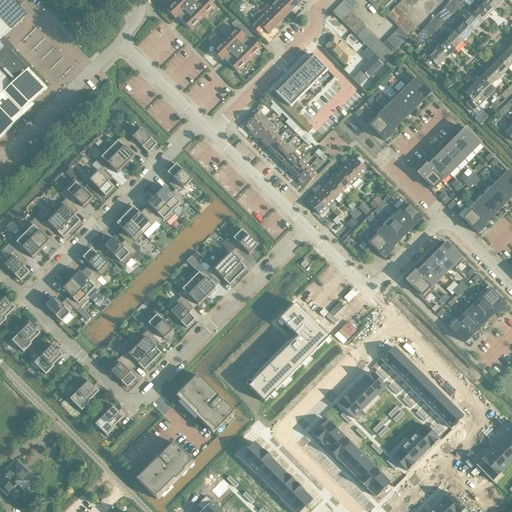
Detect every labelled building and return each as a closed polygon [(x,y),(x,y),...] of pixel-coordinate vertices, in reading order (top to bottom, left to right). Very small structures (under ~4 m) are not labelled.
[(4,37),(23,19),(27,15),(19,7),(12,0),(0,0),(0,96),(28,69),(11,51),(9,53),(4,48),(9,43),(4,37)] [(176,0),(166,11),(175,20),(177,17),(191,31),(215,7),(207,0),(204,0),(203,0),(176,0)] [(284,19),(292,11),(280,0),(277,0),(271,6),(284,19)] [(280,0),(292,11),(299,4),(295,0),(280,0)] [(345,0),(345,1),(354,10),(358,6),(352,0),(345,0)] [(402,0),(399,3),(408,12),(412,8),(404,0),(402,0)] [(459,4),(459,0),(453,0),(451,8),(452,8),(451,12),(453,14),(458,9),(467,19),(463,24),(472,33),(480,25),(459,4)] [(459,0),(459,4),(480,25),(489,16),(479,7),(474,12),(465,3),(467,0),(459,0)] [(481,0),(484,2),(479,7),(489,16),(497,7),(489,0),(481,0)] [(350,14),(351,13),(354,10),(345,1),(341,5),(350,14)] [(244,2),(243,2),(242,2),(240,2),(239,2),(238,3),(237,4),(236,5),(236,6),(236,7),(236,8),(236,9),(236,10),(236,11),(237,12),(238,13),(239,14),(240,14),(241,14),(242,14),(244,14),(244,13),(245,13),(246,13),(246,12),(247,12),(247,11),(248,10),(248,9),(248,8),(248,7),(248,6),(247,5),(247,4),(246,3),(244,2)] [(399,3),(395,7),(400,12),(404,16),(408,12),(399,3)] [(345,18),(350,14),(341,5),(337,9),(345,18)] [(276,27),(284,19),(271,6),(264,14),(276,27)] [(395,7),(386,16),(387,17),(391,21),(400,12),(395,7)] [(452,8),(451,8),(445,7),(442,17),(443,17),(442,20),(444,23),(453,14),(451,12),(452,8)] [(342,22),(345,18),(337,9),(333,13),(342,22)] [(264,14),(259,10),(252,18),(256,22),(251,26),(261,36),(265,31),(269,35),(276,27),(264,14)] [(400,12),(391,21),(396,25),(400,21),(405,16),(404,16),(400,12)] [(346,26),(355,17),(351,13),(350,14),(345,18),(342,22),(346,26)] [(400,29),(409,20),(405,16),(400,21),(396,25),(399,29),(400,29)] [(443,17),(442,17),(436,16),(434,25),(433,29),(436,31),(444,23),(442,20),(443,17)] [(350,30),(359,21),(355,17),(346,26),(350,30)] [(237,29),(213,53),(222,62),(224,60),(238,73),(262,49),(253,40),(251,42),(249,41),(253,37),(237,20),(232,24),(237,29)] [(404,33),(413,24),(409,20),(400,29),(404,33)] [(472,33),(463,24),(462,24),(458,20),(450,28),(454,33),(463,42),(472,33)] [(354,34),(363,25),(359,21),(350,30),(354,34)] [(404,33),(409,38),(417,29),(413,24),(404,33)] [(434,25),(429,24),(426,34),(425,37),(428,40),(436,31),(433,29),(434,25)] [(358,38),(367,29),(363,25),(354,34),(358,38)] [(362,42),(371,33),(367,29),(358,38),(362,42)] [(409,38),(404,33),(400,29),(399,29),(395,33),(404,42),(409,38)] [(426,34),(421,32),(418,35),(415,45),(419,48),(428,40),(425,37),(426,34)] [(366,46),(375,37),(371,33),(362,42),(366,46)] [(400,46),(404,42),(395,33),(391,37),(400,46)] [(455,50),(463,42),(454,33),(446,41),(455,50)] [(338,35),(325,47),(345,67),(357,55),(338,35)] [(370,50),(379,41),(375,37),(366,46),(370,50)] [(396,50),(400,46),(391,37),(387,41),(396,50)] [(392,54),(383,45),(379,41),(370,50),(383,63),(392,54)] [(392,54),(396,50),(387,41),(383,45),(392,54)] [(447,59),(455,50),(446,41),(437,50),(447,59)] [(369,62),(360,71),(369,80),(383,65),(381,63),(382,62),(370,50),(368,48),(361,54),(369,62)] [(438,68),(447,59),(437,50),(430,57),(427,54),(421,59),(431,69),(435,64),(438,68)] [(508,69),(511,65),(511,56),(507,51),(499,59),(508,69)] [(311,55),(302,64),(318,80),(327,71),(311,55)] [(500,78),(508,69),(499,59),(490,68),(500,78)] [(302,64),(293,73),(309,89),(318,80),(302,64)] [(401,74),(406,69),(403,65),(398,71),(401,74)] [(492,86),(500,78),(490,68),(482,77),(492,86)] [(22,113),(47,89),(28,69),(0,96),(0,138),(24,115),(22,113)] [(293,73),(284,82),(300,98),(309,89),(293,73)] [(423,101),(430,94),(431,94),(414,77),(406,85),(423,101)] [(496,90),(492,86),(482,77),(473,85),(487,99),(496,90)] [(379,83),(383,87),(388,82),(384,78),(379,83)] [(284,82),(274,92),(277,95),(280,98),(284,101),(287,105),(290,108),(291,107),(300,98),(284,82)] [(415,109),(423,101),(406,85),(398,92),(415,109)] [(479,107),(479,108),(487,99),(473,85),(465,94),(470,99),(465,104),(474,112),(479,107)] [(407,117),(415,109),(398,92),(390,100),(393,103),(394,103),(407,117)] [(366,101),(370,105),(375,99),(372,96),(366,101)] [(493,104),(497,109),(501,104),(497,100),(493,104)] [(400,124),(407,117),(394,103),(393,103),(386,111),(400,124)] [(493,113),(497,109),(493,104),(489,108),(493,113)] [(500,111),(504,115),(508,111),(504,107),(500,111)] [(354,114),(358,117),(363,112),(360,108),(354,114)] [(392,132),(400,124),(386,111),(379,118),(378,118),(392,132)] [(500,120),(504,115),(500,111),(496,115),(500,120)] [(257,116),(244,128),(251,135),(267,119),(260,112),(257,116)] [(378,118),(379,118),(375,115),(365,125),(377,136),(379,134),(385,141),(394,133),(392,132),(378,118)] [(267,119),(251,135),(259,143),(271,130),(275,127),(267,119)] [(141,147),(148,154),(157,145),(141,129),(128,142),(131,146),(137,152),(141,147)] [(466,129),(457,137),(471,151),(480,143),(466,129)] [(271,130),(259,143),(267,151),(279,138),(271,130)] [(109,149),(125,165),(134,157),(127,150),(131,146),(128,142),(122,136),(109,149)] [(457,137),(450,145),(464,159),(471,151),(457,137)] [(274,158),(287,146),(279,138),(267,151),(274,158)] [(450,145),(442,152),(456,166),(464,159),(450,145)] [(282,166),(294,153),(287,146),(274,158),(282,166)] [(117,174),(125,165),(109,149),(97,162),(102,168),(106,171),(110,167),(117,174)] [(442,152),(435,160),(448,174),(456,166),(442,152)] [(289,173),(302,160),(294,153),(282,166),(289,173)] [(493,157),(490,153),(485,158),(488,162),(493,157)] [(358,177),(366,169),(353,157),(345,165),(358,177)] [(494,167),(499,162),(496,159),(490,164),(494,167)] [(297,180),(309,168),(302,160),(289,173),(297,180)] [(428,167),(427,167),(441,181),(448,174),(435,160),(428,167)] [(179,193),(192,180),(176,164),(167,173),(174,180),(169,184),(175,190),(179,193)] [(358,177),(345,165),(338,172),(350,185),(354,189),(362,181),(358,177)] [(418,174),(425,181),(423,182),(431,191),(441,181),(427,167),(426,166),(424,167),(418,174)] [(105,197),(114,188),(107,181),(112,177),(106,171),(102,168),(88,182),(95,190),(97,188),(105,197)] [(309,168),(297,180),(304,188),(317,176),(309,168)] [(343,192),(350,185),(338,172),(331,179),(343,192)] [(501,181),(511,191),(511,175),(509,173),(501,181)] [(84,189),(74,179),(60,193),(65,199),(72,205),(76,201),(83,208),(92,199),(83,190),(84,189)] [(335,199),(343,192),(331,179),(323,187),(335,199)] [(511,191),(501,181),(493,188),(507,202),(511,197),(511,191)] [(454,189),(457,192),(462,187),(459,184),(454,189)] [(328,207),(335,199),(323,187),(315,195),(328,207)] [(172,211),(185,199),(179,193),(175,190),(171,194),(165,188),(156,196),(160,200),(172,211)] [(493,188),(486,196),(500,210),(507,202),(493,188)] [(459,195),(463,198),(467,193),(464,190),(459,195)] [(393,200),(399,195),(396,192),(390,197),(393,200)] [(320,215),(328,207),(315,195),(307,203),(320,215)] [(166,223),(175,214),(172,211),(160,200),(156,196),(147,204),(154,211),(150,215),(156,221),(159,224),(163,220),(166,223)] [(447,196),(442,201),(445,205),(450,199),(447,196)] [(486,196),(478,204),(492,217),(500,210),(486,196)] [(369,204),(374,209),(382,202),(377,197),(369,204)] [(72,230),(80,222),(73,215),(78,211),(72,205),(65,199),(53,212),(72,230)] [(414,226),(422,219),(405,202),(397,210),(400,213),(414,226)] [(447,207),(451,210),(456,205),(453,202),(447,207)] [(358,208),(365,215),(370,210),(363,203),(358,208)] [(478,204),(471,211),(484,225),(485,224),(492,217),(478,204)] [(150,215),(144,209),(140,214),(133,207),(125,216),(137,228),(144,234),(156,221),(150,215)] [(56,232),(63,239),(72,230),(53,212),(40,224),(46,231),(52,237),(56,232)] [(478,234),(484,228),(469,212),(461,221),(469,229),(471,227),(478,234)] [(406,234),(414,226),(400,213),(393,220),(406,234)] [(116,224),(123,231),(118,235),(124,241),(131,247),(143,234),(137,228),(125,216),(116,224)] [(40,251),(49,242),(42,235),(46,231),(40,224),(35,218),(21,232),(24,234),(40,251)] [(358,223),(353,218),(347,224),(352,229),(358,223)] [(399,242),(406,234),(393,220),(385,228),(399,242)] [(391,249),(399,242),(385,228),(377,236),(391,249)] [(242,248),(249,255),(257,246),(242,230),(228,243),(234,249),(238,252),(242,248)] [(391,249),(383,241),(377,236),(374,232),(364,242),(368,246),(376,253),(376,254),(378,252),(385,259),(393,250),(391,249)] [(25,252),(32,258),(40,251),(24,234),(12,247),(14,250),(21,256),(25,252)] [(343,243),(346,246),(351,241),(348,237),(343,243)] [(112,257),(122,267),(136,253),(131,247),(124,241),(120,245),(114,238),(105,247),(113,256),(112,257)] [(358,247),(362,251),(367,246),(363,242),(358,247)] [(455,268),(464,260),(447,243),(439,251),(452,265),(455,268)] [(111,266),(101,256),(100,258),(91,249),(82,258),(89,265),(85,269),(90,275),(97,281),(101,276),(111,266)] [(227,250),(219,259),(237,278),(246,269),(239,262),(244,258),(238,252),(234,249),(230,253),(227,250)] [(20,282),(29,273),(22,266),(27,262),(21,256),(14,250),(0,264),(10,274),(12,273),(20,282)] [(445,272),(452,265),(439,251),(431,259),(445,272)] [(237,278),(219,259),(206,271),(212,278),(218,284),(222,279),(229,286),(237,278)] [(437,280),(445,272),(431,259),(424,266),(437,280)] [(303,269),(304,268),(309,263),(305,260),(300,265),(303,269)] [(201,266),(187,279),(190,281),(206,297),(215,289),(214,288),(218,284),(212,278),(206,271),(201,266)] [(430,288),(430,287),(437,280),(424,266),(416,274),(430,288)] [(475,272),(472,269),(467,274),(470,277),(475,272)] [(86,279),(80,272),(71,281),(90,299),(102,287),(97,281),(90,275),(86,279)] [(430,288),(416,274),(415,272),(406,281),(413,288),(412,289),(423,301),(433,291),(430,287),(430,288)] [(475,282),(480,277),(477,274),(472,279),(475,282)] [(63,289),(63,290),(69,296),(64,300),(74,310),(77,312),(90,299),(71,281),(63,289)] [(191,299),(198,306),(206,297),(190,281),(177,294),(180,297),(187,303),(191,299)] [(455,294),(460,289),(457,286),(451,291),(455,294)] [(458,298),(462,293),(463,292),(460,289),(455,294),(458,298)] [(498,313),(505,306),(499,299),(500,297),(492,289),(483,298),(482,298),(498,313)] [(482,298),(483,298),(479,295),(472,303),(488,320),(496,312),(497,314),(498,313),(482,298)] [(0,325),(6,320),(5,318),(17,306),(12,301),(10,303),(3,296),(0,299),(0,325)] [(187,303),(180,297),(166,311),(176,322),(178,320),(186,329),(195,320),(188,313),(193,309),(187,303)] [(52,317),(60,324),(74,310),(64,300),(61,304),(54,298),(45,307),(54,315),(52,317)] [(481,327),(488,320),(472,303),(464,310),(481,327)] [(249,381),(245,384),(264,403),(329,338),(295,304),(279,320),(297,338),(249,387),(246,385),(250,382),(249,381)] [(437,304),(432,309),(435,312),(440,307),(437,304)] [(437,314),(440,318),(445,312),(442,309),(437,314)] [(473,335),(481,327),(464,310),(456,318),(459,321),(473,335)] [(157,333),(164,340),(173,331),(164,322),(165,321),(155,311),(145,321),(148,324),(144,328),(146,331),(153,337),(157,333)] [(24,329),(12,341),(23,353),(27,349),(31,353),(35,349),(31,345),(30,343),(42,331),(37,326),(35,328),(28,321),(22,327),(24,329)] [(465,343),(473,335),(459,321),(452,329),(465,343)] [(134,343),(153,362),(161,354),(154,347),(159,343),(153,337),(146,331),(134,343)] [(137,364),(144,371),(153,362),(134,343),(121,356),(133,368),(137,364)] [(46,351),(34,363),(46,375),(54,367),(52,366),(65,353),(60,348),(57,351),(50,344),(44,350),(46,351)] [(385,357),(382,361),(389,367),(401,355),(394,348),(389,353),(388,352),(384,356),(385,357)] [(401,355),(389,367),(395,374),(408,362),(401,355)] [(118,379),(127,388),(136,379),(129,373),(133,368),(121,356),(107,371),(117,381),(118,379)] [(408,362),(395,374),(402,381),(415,368),(408,362)] [(415,368),(402,381),(409,388),(422,375),(415,368)] [(370,373),(363,381),(377,395),(385,388),(370,373)] [(422,375),(409,388),(416,395),(429,382),(422,375)] [(177,395),(214,432),(234,413),(197,376),(177,395)] [(82,387),(70,399),(81,411),(90,403),(88,402),(101,389),(96,384),(93,387),(86,380),(80,386),(82,387)] [(363,381),(355,389),(373,407),(381,399),(377,395),(363,381)] [(429,382),(416,395),(423,402),(436,389),(429,382)] [(355,389),(347,397),(361,411),(364,415),(373,407),(355,389)] [(436,389),(423,402),(430,409),(442,396),(436,389)] [(442,396),(430,409),(437,415),(449,403),(442,396)] [(347,397),(339,405),(354,419),(361,411),(347,397)] [(449,403),(437,415),(443,422),(456,410),(449,403)] [(107,412),(95,425),(107,436),(115,428),(113,427),(126,414),(121,409),(118,412),(111,405),(105,411),(107,412)] [(456,410),(443,422),(450,429),(454,426),(455,427),(459,423),(458,422),(463,416),(456,410)] [(319,430),(313,435),(321,443),(336,429),(328,421),(323,426),(322,425),(318,429),(319,430)] [(423,426),(416,434),(430,448),(438,440),(423,426)] [(336,429),(321,443),(329,451),(343,437),(336,429)] [(416,434),(408,441),(422,456),(430,448),(416,434)] [(511,436),(509,434),(501,442),(511,452),(511,436)] [(343,437),(329,451),(336,459),(351,444),(343,437)] [(404,438),(396,446),(414,464),(422,456),(408,441),(404,438)] [(511,452),(501,442),(493,449),(509,465),(511,461),(511,452)] [(156,500),(193,462),(173,443),(136,480),(156,500)] [(243,446),(234,456),(246,468),(263,451),(255,443),(248,450),(243,446)] [(351,444),(337,459),(344,466),(359,452),(351,444)] [(396,446),(388,454),(406,472),(414,464),(396,446)] [(493,449),(486,457),(501,473),(509,465),(493,449)] [(263,451),(246,468),(255,477),(256,475),(272,460),(263,451)] [(359,452),(344,466),(352,474),(366,460),(359,452)] [(486,457),(477,466),(495,485),(504,476),(501,473),(486,457)] [(272,460),(256,475),(264,483),(279,468),(272,460)] [(366,460),(352,474),(360,482),(374,467),(366,460)] [(13,480),(25,492),(35,482),(16,463),(0,479),(0,486),(3,490),(13,480)] [(374,467),(360,482),(368,489),(382,475),(374,467)] [(279,468),(264,483),(272,490),(287,475),(279,468)] [(475,478),(479,473),(480,472),(476,468),(471,473),(475,478)] [(287,475),(272,490),(280,498),(295,483),(287,475)] [(382,475),(368,489),(375,497),(381,492),(382,493),(386,488),(385,488),(390,483),(382,475)] [(295,483),(280,498),(278,500),(287,508),(303,492),(295,483)] [(303,492),(287,508),(290,511),(308,511),(309,511),(305,507),(312,500),(303,492)] [(450,493),(441,502),(450,511),(468,511),(450,493)] [(202,511),(200,511),(217,511),(220,510),(206,497),(197,506),(202,511)] [(450,511),(441,502),(433,510),(434,511),(450,511)]
